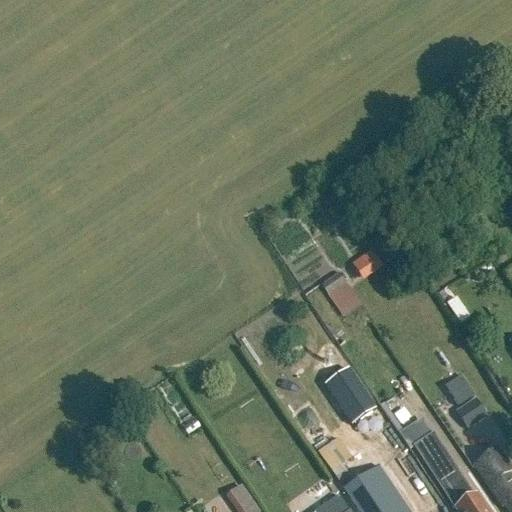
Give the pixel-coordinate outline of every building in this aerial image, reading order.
[(348,265),(359,281),(379,268),(369,252),(348,265)] [(339,275),(321,287),(329,298),(346,286),(339,275)] [(348,371),(324,387),(352,428),(375,412),(348,371)] [(441,386),(454,407),(473,395),(460,374),(441,386)] [(467,433),(487,419),(476,403),(456,416),(467,433)] [(304,408),(294,415),(317,449),(327,442),(304,408)] [(415,448),(415,447),(431,437),(433,436),(423,421),(400,435),(410,452),(415,448)] [(431,437),(415,447),(453,510),(455,511),(486,511),(476,496),(472,499),(431,437)] [(511,511),(511,479),(508,474),(511,472),(497,450),(473,466),(487,487),(500,506),(503,504),(507,511),(511,511)] [(354,511),(409,511),(377,465),(340,490),(354,511)] [(225,499),(232,509),(248,498),(241,488),(225,499)] [(317,511),(347,511),(338,498),(317,511)]
